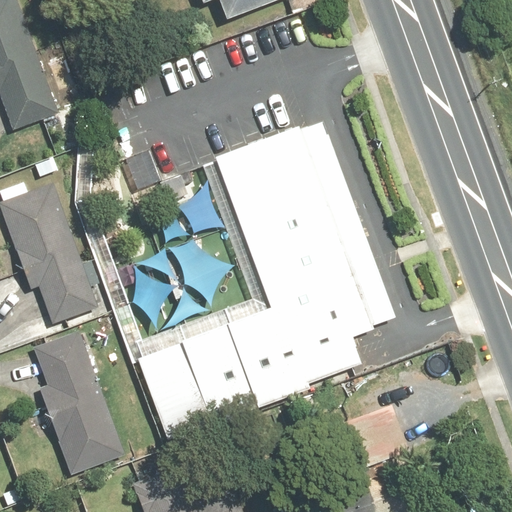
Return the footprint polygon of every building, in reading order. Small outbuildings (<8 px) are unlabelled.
[(230,34),(317,0),(199,0),(205,14),(220,9),(230,34)] [(23,8),(0,15),(0,106),(9,134),(58,118),(23,8)] [(267,311),(131,359),(159,440),(359,370),(342,323),(390,306),(319,106),(209,145),(267,311)] [(52,182),(0,198),(0,200),(40,324),(93,307),(52,182)] [(24,350),(66,477),(127,457),(86,330),(24,350)] [(293,484),(301,511),(418,511),(384,400),(322,419),(338,470),(293,484)] [(127,492),(133,511),(244,511),(229,461),(127,492)]
